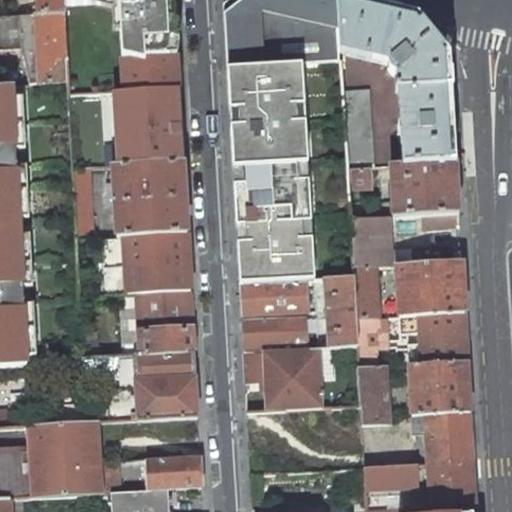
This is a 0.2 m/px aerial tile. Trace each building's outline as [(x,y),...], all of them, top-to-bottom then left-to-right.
[(37,0),(39,16),(63,15),(65,15),(64,6),(64,0),(37,0)] [(118,3),(123,93),(130,93),(178,90),(172,0),(64,0),(64,6),(118,3)] [(229,0),(223,5),(226,70),(301,66),(340,63),(339,54),(335,0),(229,0)] [(393,76),(397,78),(402,165),(402,166),(455,163),(449,57),(417,18),(383,10),(340,0),(335,0),(339,54),(388,66),(388,69),(390,74),(393,76)] [(6,52),(21,52),(36,51),(38,85),(68,84),(63,15),(39,16),(19,17),(0,17),(0,62),(6,63),(6,52)] [(439,27),(432,32),(444,47),(451,42),(439,27)] [(21,52),(29,86),(38,85),(36,51),(21,52)] [(304,107),(301,66),(226,70),(229,112),(238,112),(239,128),(230,129),(235,228),(245,227),(246,244),(237,245),(239,285),(307,281),(314,281),(311,239),(302,240),(301,223),(310,223),(308,181),(299,182),(298,165),(307,164),(305,123),(296,124),(295,107),(304,107)] [(0,368),(26,366),(11,88),(0,88),(0,368)] [(132,119),(179,116),(178,90),(130,93),(132,119)] [(346,169),(369,167),(372,167),(367,91),(341,93),(346,169)] [(112,167),(182,163),(181,147),(131,149),(98,153),(94,94),(69,96),(72,169),(88,168),(112,167)] [(296,124),(305,123),(304,107),(295,107),(296,124)] [(238,112),(229,112),(230,129),(239,128),(238,112)] [(116,238),(116,239),(123,239),(186,236),(182,163),(112,167),(116,238)] [(458,215),(455,163),(402,166),(402,165),(389,165),(393,220),(425,217),(458,215)] [(299,182),(308,181),(307,164),(298,165),(299,182)] [(370,187),(369,167),(346,169),(348,189),(370,187)] [(92,231),(88,168),(72,169),(75,223),(76,241),(109,239),(109,231),(92,231)] [(459,229),(458,215),(425,217),(426,231),(459,229)] [(390,269),(387,219),(350,221),(353,269),(374,269),(390,269)] [(302,240),(311,239),(310,223),(301,223),(302,240)] [(245,227),(235,228),(237,245),(246,244),(245,227)] [(186,236),(123,239),(127,296),(190,292),(186,236)] [(395,267),(398,318),(463,315),(461,263),(395,267)] [(377,320),(374,269),(353,269),(353,279),(356,322),(377,320)] [(324,280),(328,350),(357,349),(356,322),(353,279),(324,280)] [(309,313),(307,281),(239,285),(241,317),(309,313)] [(121,297),(125,357),(133,357),(193,353),(190,292),(127,296),(121,297)] [(421,366),(422,367),(467,364),(463,315),(398,318),(398,319),(377,320),(356,322),(357,349),(358,371),(383,368),(396,367),(395,347),(387,348),(387,337),(419,335),(421,366)] [(306,319),(241,322),(243,354),(308,350),(306,319)] [(317,380),(315,350),(308,350),(243,354),(244,384),(266,383),(268,412),(322,410),(322,398),(326,397),(326,391),(321,391),(321,380),(317,380)] [(197,418),(193,353),(133,357),(135,389),(106,391),(107,425),(137,422),(137,421),(150,421),(155,420),(197,418)] [(124,380),(122,358),(82,360),(83,382),(124,380)] [(409,366),(411,418),(424,418),(424,416),(470,414),(467,364),(422,367),(421,366),(409,366)] [(360,408),(361,428),(388,426),(383,368),(358,371),(357,371),(359,408),(360,408)] [(53,424),(84,422),(82,401),(52,403),(53,424)] [(411,418),(412,438),(425,437),(427,467),(472,464),(470,414),(424,416),(424,418),(411,418)] [(182,442),(198,441),(197,418),(155,420),(157,444),(159,444),(160,450),(182,449),(182,442)] [(107,425),(99,425),(100,445),(152,442),(150,421),(137,421),(137,422),(107,425)] [(32,500),(32,501),(88,498),(88,497),(90,496),(103,495),(101,464),(100,445),(99,425),(98,423),(28,428),(29,453),(32,500)] [(248,432),(250,478),(278,476),(278,475),(363,470),(362,440),(276,445),(276,431),(248,432)] [(0,454),(0,501),(9,501),(23,500),(32,500),(29,453),(0,454)] [(167,492),(201,489),(199,458),(149,461),(150,493),(167,492)] [(120,494),(118,463),(101,464),(103,495),(110,495),(120,494)] [(474,511),(472,464),(427,467),(428,494),(410,495),(411,511),(474,511)] [(417,490),(417,467),(363,470),(364,492),(417,490)] [(111,511),(168,511),(167,492),(150,493),(121,494),(120,494),(110,495),(111,511)] [(23,511),(23,500),(9,501),(9,511),(23,511)] [(9,511),(9,501),(0,501),(0,511),(9,511)]
